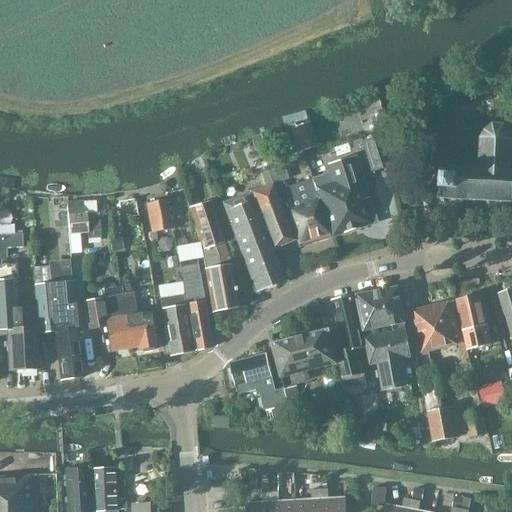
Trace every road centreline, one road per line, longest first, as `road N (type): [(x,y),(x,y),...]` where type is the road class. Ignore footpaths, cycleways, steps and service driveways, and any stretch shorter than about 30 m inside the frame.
road 1 (tertiary): [(177,387),(273,310),(338,277),(511,256)]
road 2 (tertiary): [(0,409),(177,387)]
road 3 (tertiary): [(189,511),(177,387)]
